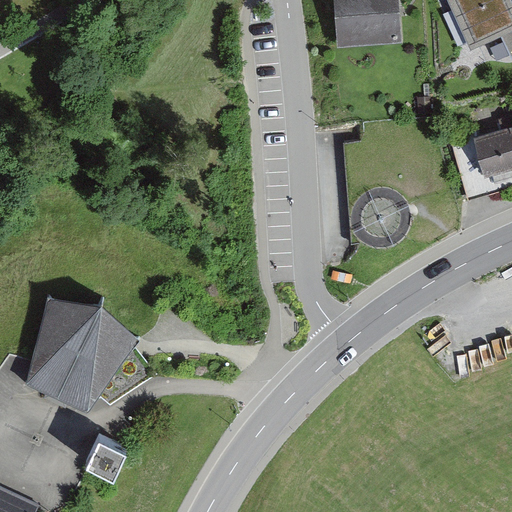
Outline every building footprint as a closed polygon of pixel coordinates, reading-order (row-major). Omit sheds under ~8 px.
[(391,0),(334,0),(336,29),(364,27),(365,40),(395,38),(391,0)] [(452,0),(471,41),(498,28),(511,57),(511,56),(511,19),(511,20),(502,0),(452,0)] [(483,172),(489,190),(490,190),(511,183),(511,114),(498,119),(499,122),(500,128),(472,136),(482,172),(483,172)] [(344,132),(311,136),(320,260),(351,240),(344,132)] [(107,405),(149,376),(154,373),(143,359),(137,361),(124,345),(128,339),(135,339),(136,337),(135,336),(127,336),(97,305),(101,297),(100,296),(98,296),(94,303),(49,301),(46,294),(44,294),(44,295),(46,301),(33,360),(30,372),(22,380),(22,382),(24,383),(30,377),(47,385),(45,391),(62,399),(65,393),(83,402),(82,410),(83,411),(85,409),(86,398),(91,392),(100,399),(107,405)] [(30,511),(31,511),(31,509),(34,504),(0,487),(0,511),(30,511)]
